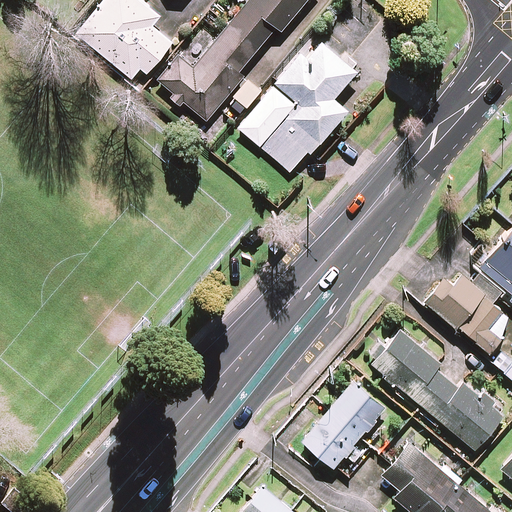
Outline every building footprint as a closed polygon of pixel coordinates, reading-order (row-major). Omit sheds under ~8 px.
[(159,15),(141,0),(103,0),(90,17),(94,20),(82,35),(132,76),(140,66),(147,72),(172,41),(151,25),(159,15)] [(305,0),(248,0),(193,65),(179,54),(158,79),(206,119),(243,75),(238,71),(276,26),(281,30),(305,0)] [(356,70),(321,41),(307,57),(301,52),(238,126),(290,170),(308,149),(311,152),(347,109),(333,97),(356,70)] [(511,224),(479,264),(511,292),(511,224)] [(282,231),(269,246),(275,251),(288,237),(282,231)] [(482,288),(439,251),(406,289),(423,304),(426,301),(455,326),(458,323),(489,351),(511,324),(511,318),(492,301),(501,292),(488,281),(482,288)] [(439,362),(400,329),(372,362),(474,447),(502,414),(461,380),(457,385),(435,367),(439,362)] [(385,406),(353,380),(302,439),(334,466),(385,406)] [(493,511),(409,441),(382,473),(400,489),(394,496),(413,511),(493,511)] [(511,454),(501,467),(511,476),(511,454)] [(289,511),(260,487),(239,511),(289,511)]
